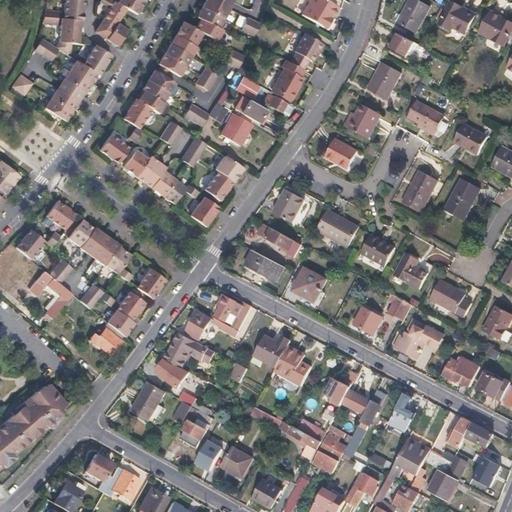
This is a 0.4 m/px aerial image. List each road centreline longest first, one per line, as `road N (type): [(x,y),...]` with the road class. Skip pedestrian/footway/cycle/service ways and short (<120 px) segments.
road 1 (residential): [(511,432),(202,266)]
road 2 (residential): [(84,425),(202,266)]
road 3 (residential): [(284,156),(344,66),(367,0)]
road 4 (residential): [(84,425),(236,511)]
road 5 (residential): [(61,164),(202,266)]
road 6 (residential): [(284,156),(373,203),(405,140)]
road 7 (residential): [(202,266),(284,156)]
road 8 (residential): [(61,164),(132,66)]
